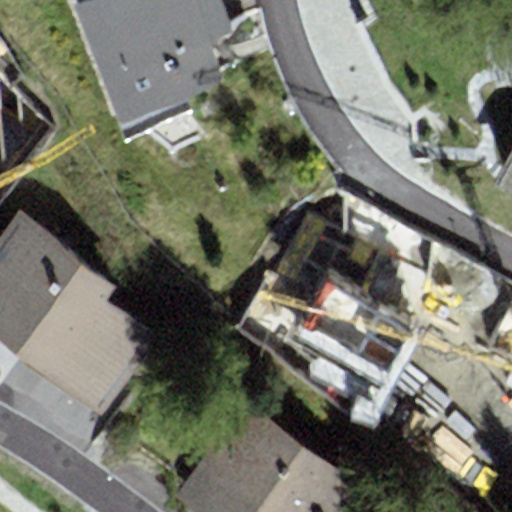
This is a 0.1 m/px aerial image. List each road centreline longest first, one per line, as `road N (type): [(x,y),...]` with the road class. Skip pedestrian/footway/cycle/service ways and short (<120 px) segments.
road 1 (residential): [(511,259),(365,173),(331,136),(297,76),(274,0)]
road 2 (residential): [(0,430),(125,511)]
